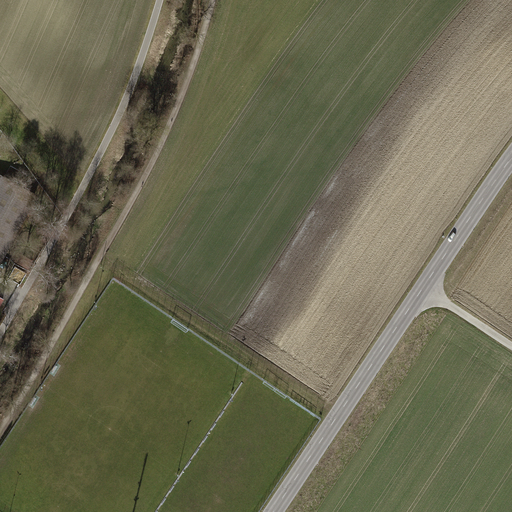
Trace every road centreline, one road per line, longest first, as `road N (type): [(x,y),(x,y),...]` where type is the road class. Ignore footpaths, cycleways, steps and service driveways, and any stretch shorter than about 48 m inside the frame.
road 1 (track): [(0,434),(151,164),(213,0)]
road 2 (tertiary): [(511,162),(276,511)]
road 3 (track): [(159,0),(122,112),(0,333)]
